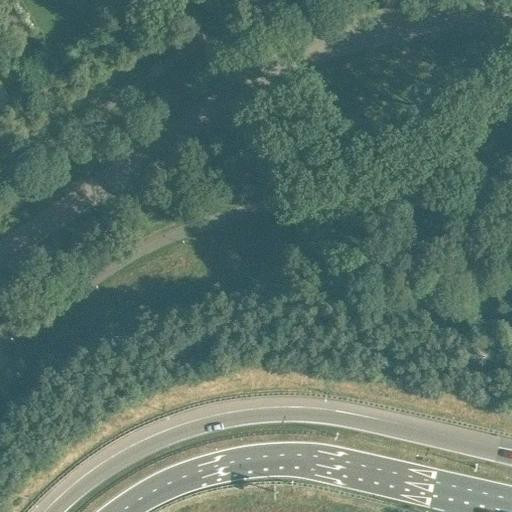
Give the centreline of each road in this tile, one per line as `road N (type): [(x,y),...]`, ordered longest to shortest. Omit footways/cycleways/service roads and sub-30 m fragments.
road 1 (unclassified): [(0,257),(213,108),(286,68),(437,26),(511,27)]
road 2 (motorway): [(511,458),(345,419),(231,419),(126,455),(52,511)]
road 3 (motorway): [(119,511),(194,473),(265,462),(328,466),(511,506)]
